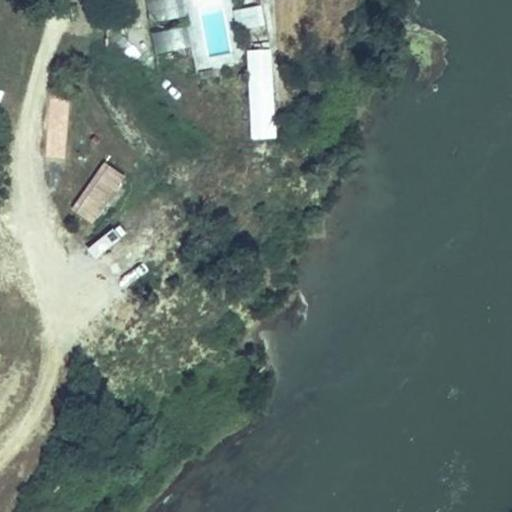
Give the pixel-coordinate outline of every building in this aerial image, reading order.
[(263,1),(239,5),(245,30),(268,25),(263,1)] [(158,63),(195,57),(189,25),(152,32),(158,63)] [(136,70),(153,64),(140,27),(124,33),(136,70)] [(256,138),(283,135),(274,46),(246,49),(256,138)] [(98,89),(113,82),(106,66),(91,73),(98,89)] [(113,83),(96,94),(141,164),(158,153),(113,83)] [(95,225),(128,175),(105,160),(72,210),(95,225)]
